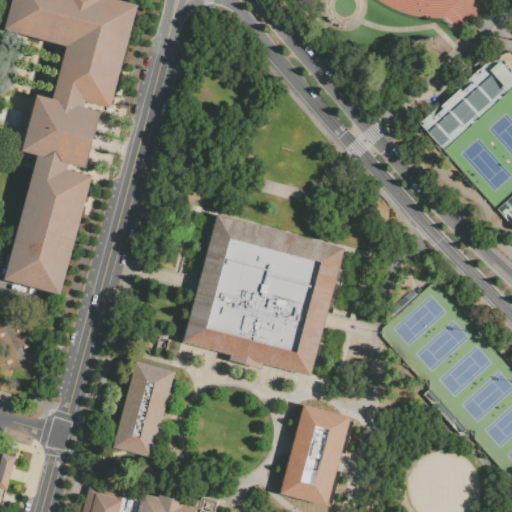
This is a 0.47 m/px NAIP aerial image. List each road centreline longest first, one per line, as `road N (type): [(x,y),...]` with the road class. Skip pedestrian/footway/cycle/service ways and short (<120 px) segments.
road 1 (tertiary): [(40,511),(170,28)]
road 2 (tertiary): [(231,0),(323,113),(511,317)]
road 3 (tertiary): [(511,276),(414,180),(256,0)]
